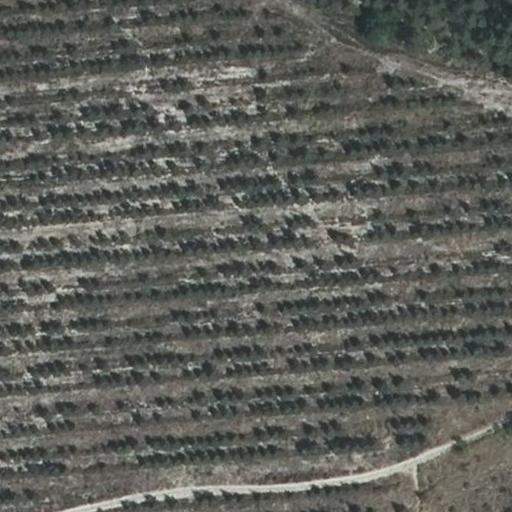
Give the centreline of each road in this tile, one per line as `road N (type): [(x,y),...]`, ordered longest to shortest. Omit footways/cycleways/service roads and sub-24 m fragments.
road 1 (track): [(511,422),(331,485),(155,494),(76,511)]
road 2 (track): [(347,0),(511,63)]
